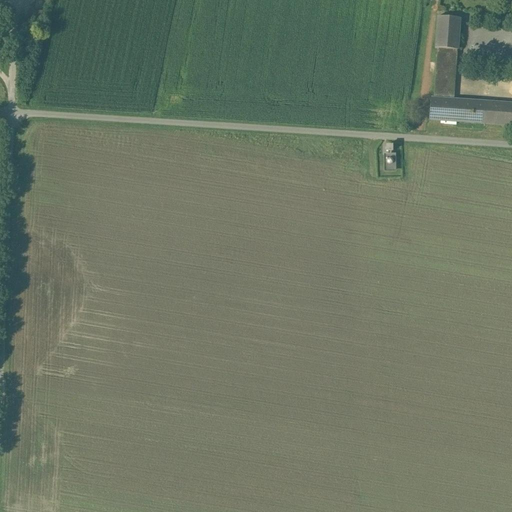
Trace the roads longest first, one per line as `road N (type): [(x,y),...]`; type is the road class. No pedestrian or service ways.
road 1 (unclassified): [(511,144),(11,112)]
road 2 (unclassified): [(0,359),(11,112)]
